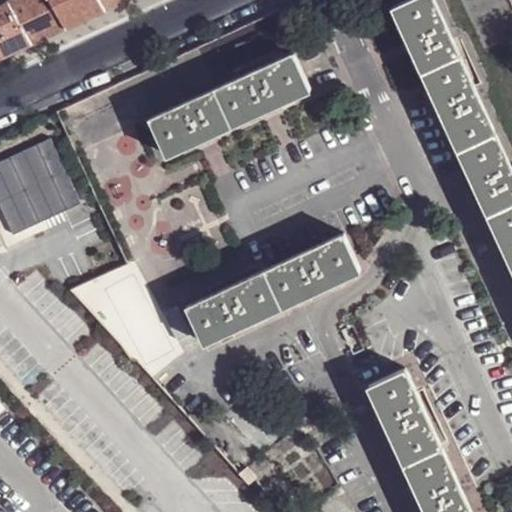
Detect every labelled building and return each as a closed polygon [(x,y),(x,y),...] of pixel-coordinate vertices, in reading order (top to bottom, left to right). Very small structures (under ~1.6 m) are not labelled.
[(4,0),(0,2),(0,12),(12,7),(9,2),(7,0),(4,0)] [(12,7),(32,44),(69,27),(53,0),(12,0),(9,2),(12,7)] [(53,0),(69,27),(105,10),(99,0),(53,0)] [(99,0),(105,10),(127,0),(99,0)] [(511,169),(434,0),(406,0),(394,6),(435,96),(480,195),(511,264),(511,265),(511,169)] [(0,58),(0,59),(32,44),(12,7),(0,12),(0,58)] [(314,52),(304,36),(297,40),(307,56),(314,52)] [(309,88),(292,51),(149,118),(166,154),(246,117),(309,88)] [(359,269),(342,233),(187,307),(204,343),(286,303),(359,269)] [(363,354),(350,326),(343,329),(355,357),(363,354)] [(470,511),(404,368),(368,385),(406,468),(425,511),(470,511)]
